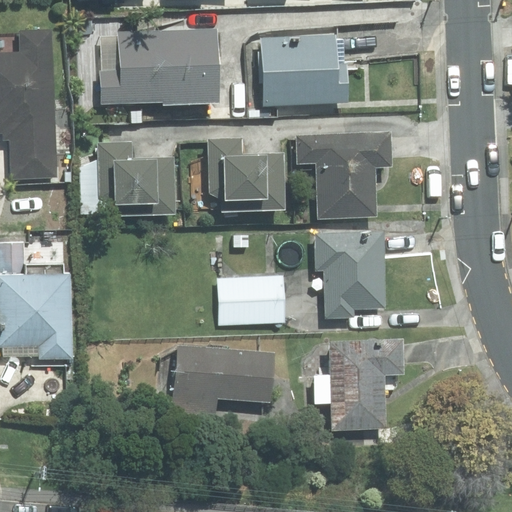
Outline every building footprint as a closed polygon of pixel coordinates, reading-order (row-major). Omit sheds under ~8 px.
[(6,184),(51,182),(45,29),(6,30),(6,54),(0,54),(0,141),(5,141),(6,184)] [(206,109),(204,35),(93,36),(94,110),(206,109)] [(339,107),(336,43),(254,42),(257,110),(339,107)] [(310,224),(368,220),(364,172),(384,171),(382,134),(279,141),(281,168),(306,166),(310,224)] [(211,214),(272,212),(271,156),(231,157),(231,143),(193,144),(195,201),(211,200),(211,214)] [(82,222),(164,218),(161,159),(121,161),(120,147),(88,148),(89,165),(79,166),(82,222)] [(379,306),(375,232),(304,237),(307,278),(315,275),(318,321),(351,319),(350,308),(379,306)] [(24,363),(61,362),(60,276),(0,275),(0,348),(26,350),(24,363)] [(215,327),(282,324),(281,278),(213,281),(215,327)] [(400,382),(397,340),(317,346),(319,378),(305,379),(307,406),(321,405),(323,437),(381,433),(377,384),(400,382)] [(260,406),(263,356),(168,350),(164,400),(260,406)]
